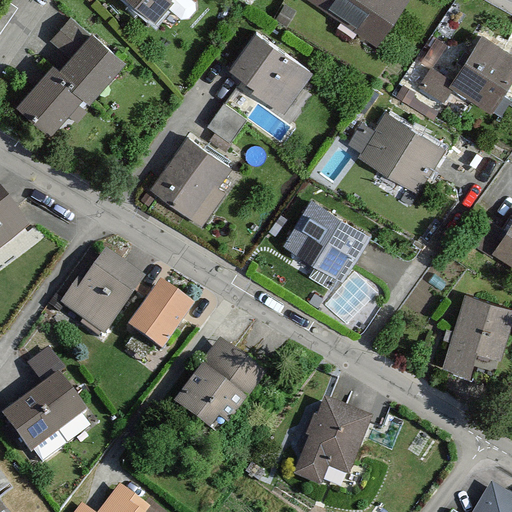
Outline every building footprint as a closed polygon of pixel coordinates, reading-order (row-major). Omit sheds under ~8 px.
[(134,0),(152,17),(168,0),(134,0)] [(305,0),(374,48),(407,0),(305,0)] [(118,56),(85,27),(52,63),(85,93),(118,56)] [(280,110),(309,73),(253,29),(224,66),(280,110)] [(434,63),(419,87),(448,105),(457,91),(487,110),(497,93),(511,102),(511,51),(476,29),(449,73),(434,63)] [(52,63),(14,100),(52,138),(91,100),(85,93),(52,63)] [(358,122),(341,147),(416,193),(443,146),(384,111),(371,132),(358,122)] [(214,182),(227,163),(182,133),(145,189),(203,228),(228,191),(214,182)] [(0,246),(26,228),(0,192),(0,246)] [(370,231),(309,195),(280,243),(342,279),(370,231)] [(511,260),(511,212),(504,228),(484,217),(472,239),(511,260)] [(145,279),(101,248),(56,311),(100,342),(145,279)] [(160,283),(129,327),(162,351),(193,307),(160,283)] [(511,333),(511,307),(460,295),(442,372),(473,379),(478,361),(504,367),(511,333)] [(214,338),(168,401),(214,435),(265,375),(214,338)] [(92,428),(52,374),(0,412),(0,415),(38,467),(92,428)] [(297,474),(319,482),(327,463),(347,472),(368,420),(327,403),(306,454),(305,454),(297,474)] [(159,511),(118,483),(97,511),(89,511),(81,506),(76,511),(159,511)] [(511,511),(511,499),(493,488),(478,511),(511,511)]
